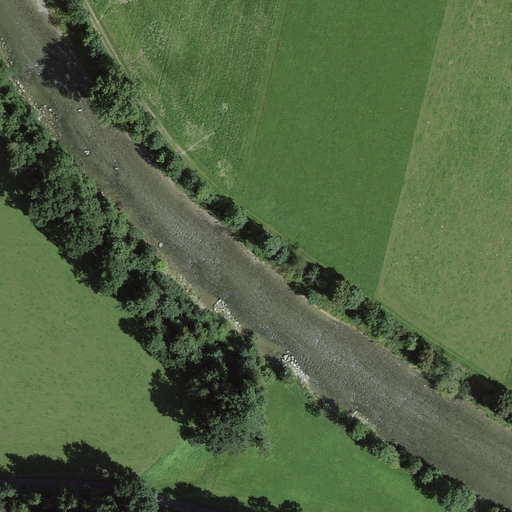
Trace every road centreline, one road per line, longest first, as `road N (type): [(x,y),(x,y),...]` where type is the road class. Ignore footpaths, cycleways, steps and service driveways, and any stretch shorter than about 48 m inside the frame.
road 1 (track): [(511,390),(225,195),(164,132),(86,0)]
road 2 (unclassified): [(0,484),(76,483),(233,511)]
